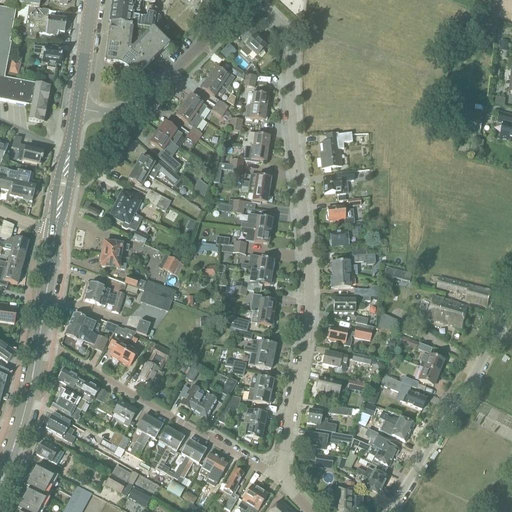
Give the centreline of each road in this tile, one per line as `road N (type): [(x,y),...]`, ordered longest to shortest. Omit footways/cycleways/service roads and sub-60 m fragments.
road 1 (residential): [(278,480),(310,281),(290,125),(289,36),(256,0)]
road 2 (residential): [(37,345),(278,480)]
road 3 (residential): [(388,511),(511,303)]
road 4 (residential): [(247,0),(139,105),(117,113),(75,110)]
road 5 (secondary): [(0,480),(37,345)]
road 6 (secondary): [(54,235),(75,110)]
